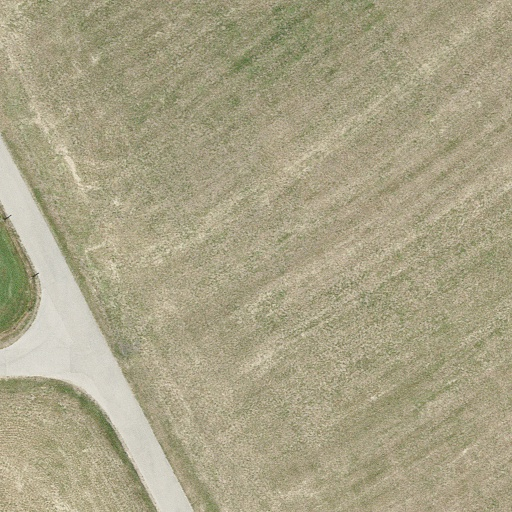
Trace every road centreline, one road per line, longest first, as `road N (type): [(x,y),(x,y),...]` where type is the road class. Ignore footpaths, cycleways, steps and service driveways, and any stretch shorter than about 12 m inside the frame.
road 1 (track): [(0,364),(100,361),(177,511)]
road 2 (track): [(0,166),(100,361)]
